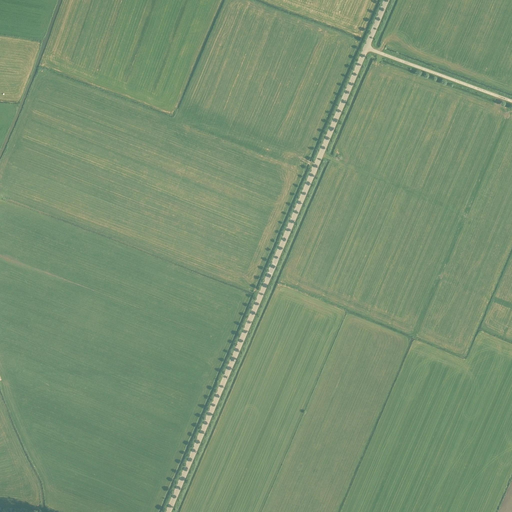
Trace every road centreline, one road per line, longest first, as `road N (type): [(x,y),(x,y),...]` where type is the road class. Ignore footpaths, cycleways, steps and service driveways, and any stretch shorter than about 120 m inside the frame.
road 1 (tertiary): [(168,511),(366,47)]
road 2 (unclassified): [(511,101),(366,47)]
